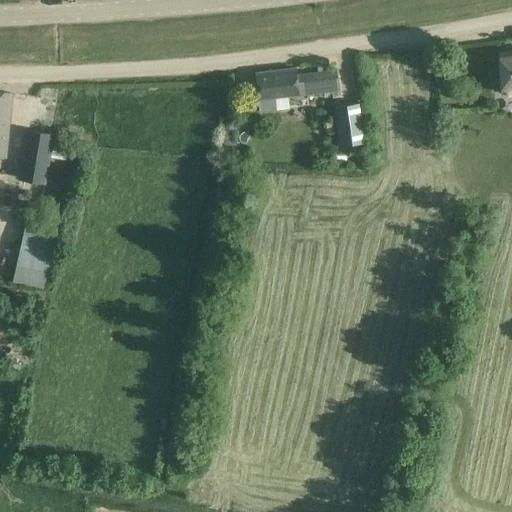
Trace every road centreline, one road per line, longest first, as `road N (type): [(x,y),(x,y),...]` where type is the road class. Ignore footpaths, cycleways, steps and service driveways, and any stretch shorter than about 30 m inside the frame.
road 1 (unclassified): [(511,19),(234,61),(0,77)]
road 2 (tertiary): [(253,0),(0,16)]
